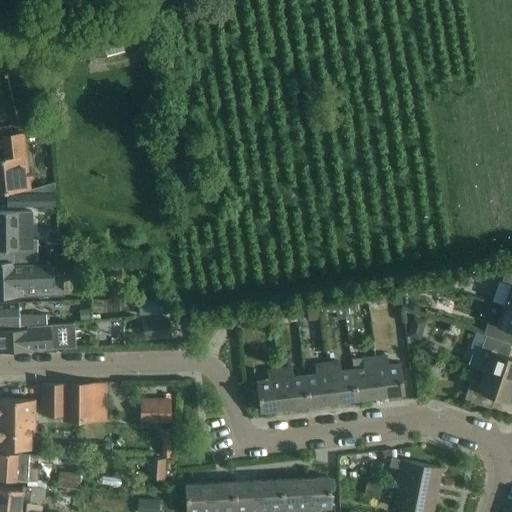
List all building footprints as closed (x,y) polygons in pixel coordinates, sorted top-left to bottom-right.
[(81,58),(106,54),(106,52),(122,49),(120,29),(123,29),(120,14),(99,17),(98,15),(74,19),(81,58)] [(5,157),(0,157),(0,191),(2,192),(30,188),(29,177),(32,177),(32,171),(28,172),(23,132),(2,134),(5,157)] [(182,194),(202,190),(196,159),(176,163),(182,194)] [(30,188),(2,192),(3,204),(6,204),(6,206),(55,205),(54,181),(30,188)] [(30,210),(0,211),(0,260),(10,261),(11,264),(25,265),(32,263),(30,210)] [(63,263),(32,263),(25,265),(11,264),(10,261),(0,260),(0,297),(64,296),(63,263)] [(510,285),(503,305),(511,307),(511,271),(509,270),(504,271),(500,281),(510,285)] [(385,292),(365,295),(367,311),(375,310),(375,312),(388,310),(388,311),(401,310),(399,292),(385,294),(385,292)] [(486,312),(495,316),(502,298),(492,294),(486,312)] [(19,302),(0,302),(0,325),(28,325),(47,325),(46,314),(19,315),(19,302)] [(343,305),(335,306),(337,320),(345,319),(343,305)] [(511,307),(503,305),(497,325),(487,322),(483,334),(485,335),(511,344),(511,343),(511,307)] [(295,308),(271,312),(273,323),(285,322),(297,320),(295,308)] [(318,308),(307,309),(309,320),(319,319),(318,308)] [(51,315),(52,332),(67,331),(66,314),(51,315)] [(412,315),(406,336),(420,340),(426,319),(412,315)] [(143,336),(169,334),(167,316),(141,318),(143,336)] [(469,322),(466,344),(478,346),(481,324),(469,322)] [(50,325),(47,325),(28,325),(28,328),(0,328),(0,348),(51,347),(50,325)] [(112,330),(112,342),(121,342),(121,330),(112,330)] [(511,357),(508,356),(511,344),(485,335),(478,356),(472,354),(468,366),(476,368),(511,379),(511,357)] [(386,356),(374,357),(378,395),(403,392),(399,363),(387,365),(386,356)] [(378,395),(374,357),(361,359),(362,368),(351,369),(354,398),(378,395)] [(354,398),(351,369),(339,370),(338,362),(326,363),(331,400),(354,398)] [(331,400),(326,363),(314,365),(315,373),(304,374),(307,403),(331,400)] [(307,403),(304,374),(292,376),(291,368),(279,369),(283,406),(307,403)] [(507,401),(511,388),(511,379),(476,368),(483,371),(480,382),(470,379),(463,399),(490,408),(493,397),(507,401)] [(283,406),(279,369),(266,370),(267,379),(255,380),(259,409),(283,406)] [(63,384),(43,384),(43,414),(64,414),(64,419),(92,419),(92,382),(63,382),(63,384)] [(137,413),(168,412),(167,388),(136,389),(137,413)] [(33,399),(0,399),(0,447),(29,448),(29,422),(33,422),(33,399)] [(35,454),(0,452),(0,477),(28,479),(29,458),(34,458),(35,454)] [(58,455),(40,454),(39,462),(58,463),(58,455)] [(164,460),(149,458),(147,478),(163,479),(164,460)] [(403,460),(398,484),(437,492),(442,468),(403,460)] [(306,477),(327,477),(327,467),(306,467),(306,477)] [(78,486),(79,473),(60,472),(59,485),(78,486)] [(329,478),(304,479),(305,511),(317,511),(317,508),(330,507),(329,478)] [(305,511),(304,479),(280,480),(282,510),(294,510),(294,511),(305,511)] [(368,479),(366,490),(379,493),(382,482),(368,479)] [(282,510),(280,480),(257,482),(258,511),(271,511),(282,510)] [(258,511),(257,482),(233,483),(234,511),(238,511),(245,511),(258,511)] [(234,511),(233,483),(209,484),(210,511),(234,511)] [(210,511),(209,484),(185,485),(186,511),(210,511)] [(433,511),(437,492),(398,484),(394,509),(402,510),(401,511),(433,511)] [(21,489),(0,486),(0,511),(19,511),(22,497),(42,500),(44,488),(22,485),(21,489)] [(157,511),(159,499),(144,498),(143,511),(157,511)]
